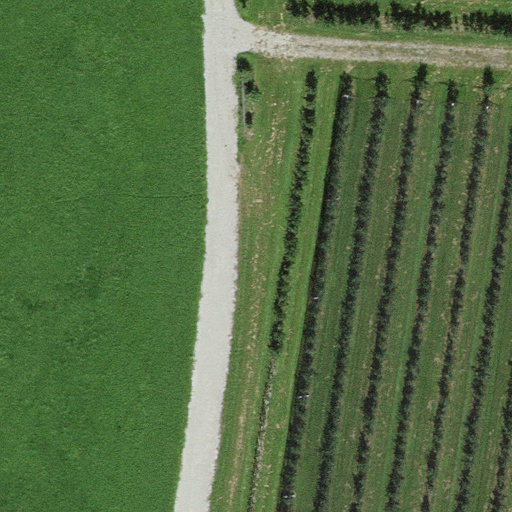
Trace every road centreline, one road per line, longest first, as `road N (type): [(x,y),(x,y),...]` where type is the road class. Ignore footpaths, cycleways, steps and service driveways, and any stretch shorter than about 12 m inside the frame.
road 1 (track): [(229,50),(230,351),(207,511)]
road 2 (track): [(511,68),(229,50),(227,0)]
